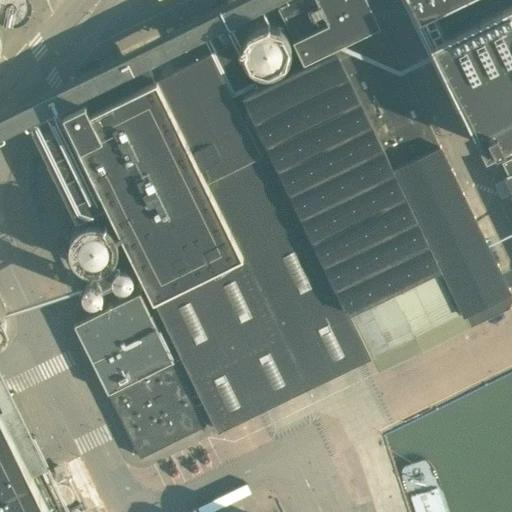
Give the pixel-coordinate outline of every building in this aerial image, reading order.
[(303,59),(379,22),(368,0),(318,0),(328,19),(292,37),(303,59)] [(511,9),(441,45),(505,173),(504,174),(511,189),(511,9)] [(288,48),(282,37),(272,30),(259,29),(248,35),(241,45),(240,58),(246,69),(256,76),(269,77),(280,71),(287,61),(288,48)] [(86,99),(64,109),(69,120),(38,135),(50,158),(39,162),(31,163),(28,165),(22,173),(22,178),(26,188),(32,192),(40,192),(47,188),(51,184),(60,179),(75,201),(101,189),(218,430),(510,289),(464,194),(417,216),(335,47),(243,91),(222,48),(90,109),(86,99)] [(120,271),(116,259),(107,250),(95,248),(83,251),(74,260),(71,273),(75,285),(84,293),(96,296),(108,293),(117,283),(120,271)] [(74,323),(140,456),(205,424),(140,291),(74,323)] [(42,491),(0,406),(0,405),(0,511),(83,511),(67,478),(42,491)]
